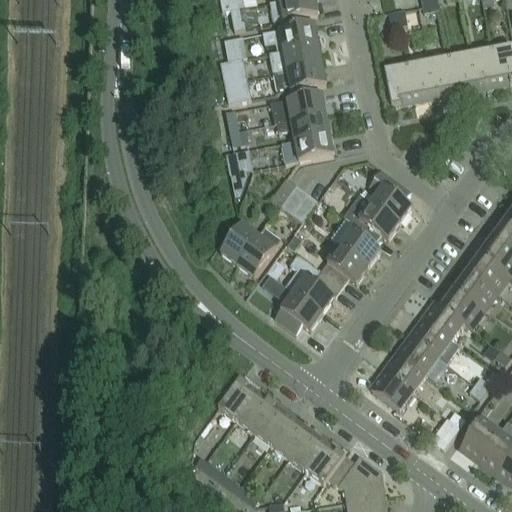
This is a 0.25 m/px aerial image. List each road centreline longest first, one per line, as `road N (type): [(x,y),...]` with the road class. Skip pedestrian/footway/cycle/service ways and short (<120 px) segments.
road 1 (residential): [(312,393),(211,318),(164,265),(138,218),(112,98),(117,0)]
road 2 (residential): [(448,213),(378,155),(348,0)]
road 3 (residential): [(448,213),(312,393)]
road 4 (residential): [(439,487),(312,393)]
